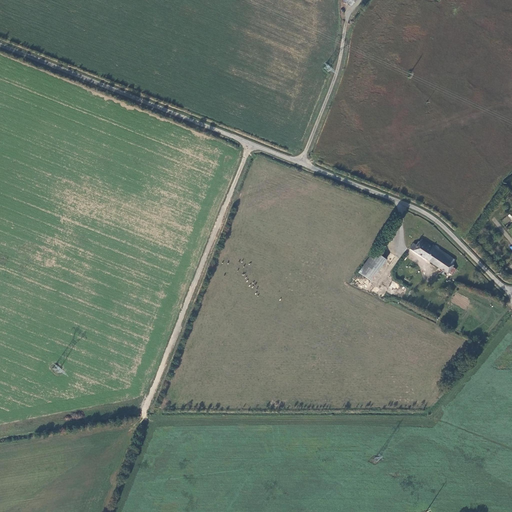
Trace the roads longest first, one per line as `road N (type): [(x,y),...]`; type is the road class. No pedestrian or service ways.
road 1 (unclassified): [(0,45),(301,162)]
road 2 (track): [(249,143),(144,416)]
road 3 (unclassified): [(301,162),(423,211),(511,294)]
road 4 (unclassified): [(301,162),(335,78),(347,17)]
